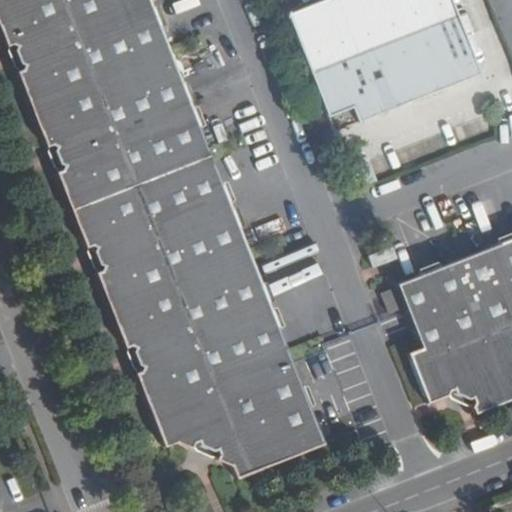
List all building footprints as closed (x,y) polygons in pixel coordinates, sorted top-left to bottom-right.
[(143,378),(135,381),(160,447),(174,441),(228,465),(233,478),(320,444),(147,0),(0,0),(0,35),(4,46),(11,42),(21,69),(14,72),(44,147),(50,144),(61,168),(53,170),(83,248),(90,245),(100,270),(93,274),(125,355),(132,353),(143,378)] [(449,0),(325,0),(285,16),(334,139),(482,81),(449,0)] [(11,42),(4,46),(14,72),(21,69),(11,42)] [(50,144),(44,147),(53,170),(61,168),(50,144)] [(470,414),(511,398),(511,238),(391,286),(416,349),(403,353),(423,403),(440,396),(470,414)] [(83,248),(93,274),(100,270),(90,245),(83,248)] [(125,355),(135,381),(143,378),(132,353),(125,355)] [(26,428),(15,400),(3,404),(14,432),(26,428)] [(28,434),(26,428),(14,432),(16,438),(28,434)]
